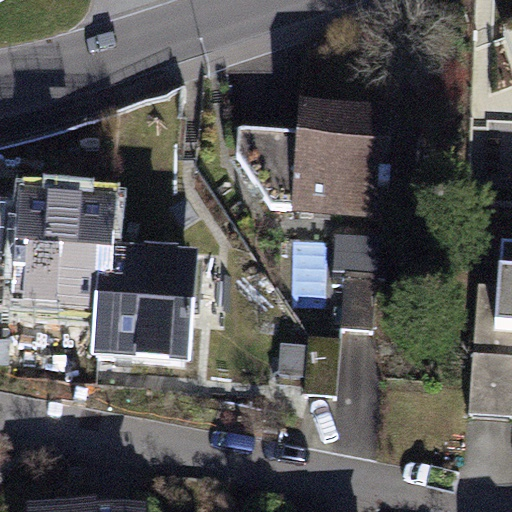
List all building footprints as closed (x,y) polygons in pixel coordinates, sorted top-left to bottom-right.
[(511,36),(477,48),(474,122),(511,124),(511,36)] [(404,219),(404,118),(311,116),(309,140),(246,137),(246,161),(278,215),(304,217),(404,219)] [(112,264),(115,217),(2,209),(0,240),(0,319),(107,327),(112,264)] [(502,332),(511,332),(511,244),(510,244),(502,332)] [(195,379),(203,270),(112,264),(107,327),(104,372),(195,379)] [(347,332),(341,398),(373,402),(379,336),(347,332)] [(307,393),(337,397),(343,339),(313,336),(307,393)]
